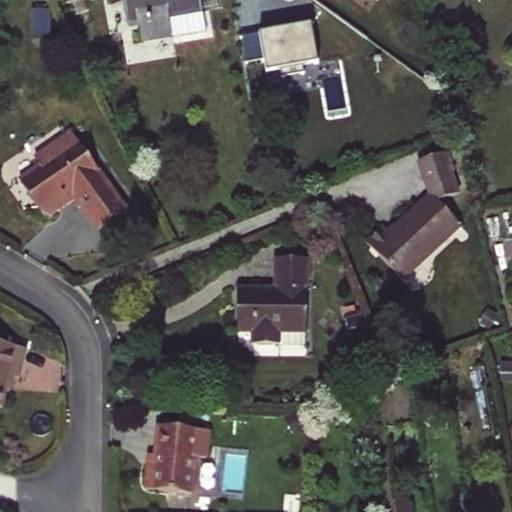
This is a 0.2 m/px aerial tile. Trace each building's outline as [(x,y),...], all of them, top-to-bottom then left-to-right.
[(110,0),(112,7),(125,4),(129,24),(140,22),(144,40),(206,29),(201,0),(110,0)] [(310,21),(258,31),(265,71),(279,68),(280,76),(303,71),(302,64),(317,61),(310,21)] [(405,73),(390,63),(385,71),(400,81),(405,73)] [(48,216),(57,209),(57,203),(69,194),(72,198),(96,231),(125,211),(69,134),(33,159),(39,167),(19,182),(42,214),(48,216)] [(403,278),(461,224),(440,201),(460,191),(447,150),(419,161),(433,192),(391,231),(385,225),(367,242),(403,278)] [(57,203),(57,209),(72,198),(69,194),(57,203)] [(306,330),(306,257),(275,257),(274,287),(237,287),(236,330),(251,330),(251,342),(278,343),(278,330),(306,330)] [(0,407),(3,409),(8,392),(11,377),(17,379),(22,380),(30,351),(0,342),(0,407)] [(11,377),(8,392),(14,393),(17,379),(11,377)] [(197,457),(207,458),(210,430),(160,425),(157,453),(156,464),(149,463),(147,488),(192,493),(197,457)]
